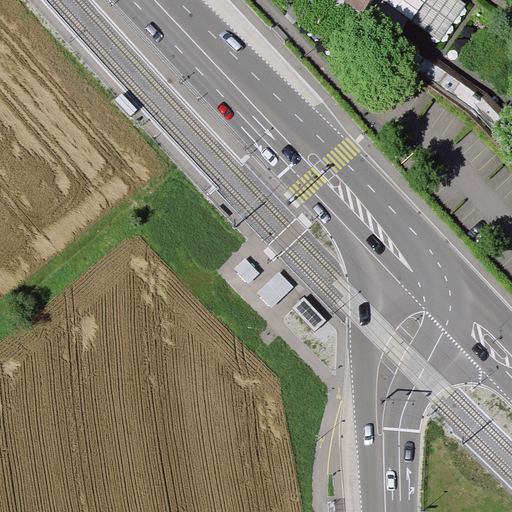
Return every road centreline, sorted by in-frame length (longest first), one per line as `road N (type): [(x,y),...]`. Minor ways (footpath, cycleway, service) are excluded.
road 1 (primary): [(451,270),(180,0)]
road 2 (primary): [(144,0),(363,244)]
road 3 (secondary): [(384,460),(445,324)]
